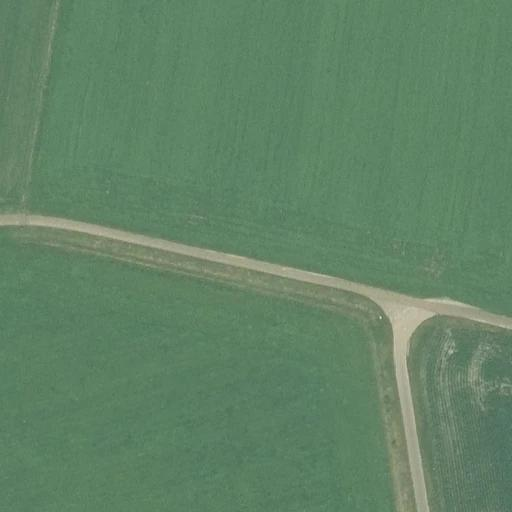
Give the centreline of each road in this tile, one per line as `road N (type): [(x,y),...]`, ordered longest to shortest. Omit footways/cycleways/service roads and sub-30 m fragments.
road 1 (track): [(0,221),(55,224),(511,325)]
road 2 (track): [(400,298),(401,375),(423,511)]
